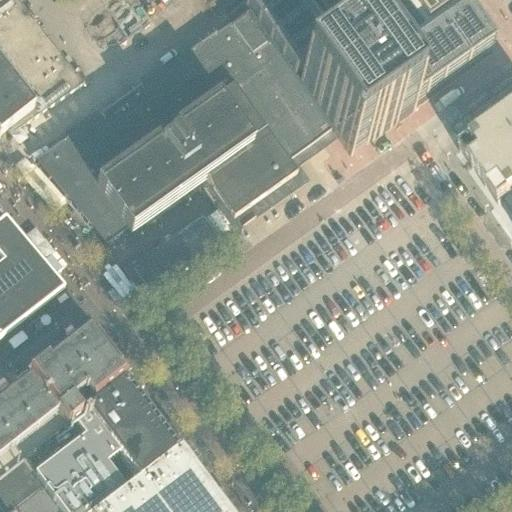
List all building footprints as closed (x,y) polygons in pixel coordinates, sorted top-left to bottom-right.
[(0,0),(0,144),(0,145),(83,87),(18,6),(13,0),(0,0)] [(330,55),(290,0),(258,0),(245,9),(294,80),(330,55)] [(449,0),(416,0),(407,6),(425,32),(456,10),(449,0)] [(291,78),(249,19),(240,7),(225,18),(231,27),(225,31),(216,37),(216,36),(39,162),(103,252),(202,181),(233,225),(295,180),(287,169),(331,138),(290,79),(291,78)] [(384,71),(363,41),(299,87),(346,154),(362,142),(366,148),(414,113),(411,108),(493,49),(467,12),(384,71)] [(459,152),(467,164),(498,207),(501,205),(500,203),(502,201),(511,214),(511,89),(453,132),(465,149),(462,151),(461,150),(459,152)] [(0,340),(60,294),(4,227),(5,226),(4,224),(0,227),(0,340)] [(88,334),(84,337),(0,402),(0,483),(22,467),(23,467),(84,420),(83,418),(86,415),(127,384),(115,371),(117,370),(88,334)] [(103,511),(137,487),(179,454),(180,454),(127,384),(86,415),(83,418),(84,420),(23,467),(57,511),(103,511)] [(222,511),(179,454),(137,487),(103,511),(222,511)] [(37,511),(49,502),(42,493),(18,511),(37,511)]
